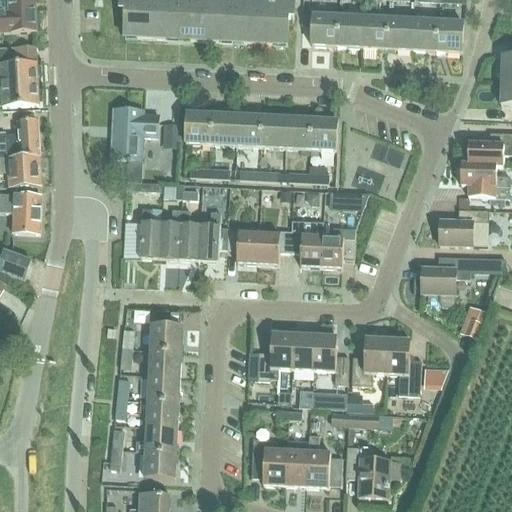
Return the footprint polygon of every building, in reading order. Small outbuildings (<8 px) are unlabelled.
[(0,0),(0,37),(37,36),(35,0),(0,0)] [(125,41),(153,42),(155,6),(150,6),(150,0),(122,0),(122,12),(127,13),(125,41)] [(266,0),(266,12),(261,11),(260,47),(287,49),(289,21),(293,21),(293,0),(266,0)] [(155,6),(153,42),(180,43),(182,7),(155,6)] [(180,43),(206,45),(208,9),(182,7),(180,43)] [(206,45),(233,46),(235,10),(208,9),(206,45)] [(233,46),(260,47),(261,11),(235,10),(233,46)] [(306,19),(306,28),(313,28),(312,50),(338,52),(340,20),(339,20),(330,20),(314,19),(314,20),(306,19)] [(338,52),(363,53),(365,22),(340,20),(338,52)] [(363,53),(388,54),(389,23),(365,22),(363,53)] [(388,54),(412,56),(413,25),(389,23),(388,54)] [(412,56),(437,57),(439,26),(413,25),(412,56)] [(464,28),(439,26),(437,57),(462,59),(464,28)] [(35,51),(0,52),(0,91),(1,110),(39,108),(36,65),(35,51)] [(511,61),(504,62),(503,85),(511,85),(511,61)] [(511,85),(503,85),(503,109),(511,109),(511,85)] [(159,142),(160,120),(145,119),(145,115),(115,114),(112,164),(142,165),(144,141),(159,142)] [(212,150),(213,119),(188,118),(186,149),(212,150)] [(212,150),(236,151),(238,120),(213,119),(212,150)] [(236,151),(261,152),(263,121),(238,120),(236,151)] [(263,121),(261,152),(286,154),(287,123),(263,121)] [(0,160),(7,160),(40,159),(38,123),(17,124),(18,137),(0,137),(0,160)] [(286,154),(310,155),(312,124),(287,123),(286,154)] [(312,124),(310,155),(336,156),(338,125),(312,124)] [(179,135),(179,130),(165,129),(163,153),(178,153),(179,135)] [(469,149),(468,169),(468,170),(497,170),(497,171),(503,172),(504,160),(511,160),(511,138),(490,138),(490,149),(469,149)] [(7,160),(8,191),(41,189),(40,159),(7,160)] [(254,163),(254,172),(272,173),(272,164),(254,163)] [(468,170),(468,169),(462,169),(461,191),(482,191),(482,203),(510,204),(510,182),(497,181),(497,171),(497,170),(468,170)] [(190,182),(210,183),(211,174),(190,173),(190,182)] [(211,174),(210,183),(230,184),(230,175),(211,174)] [(240,184),(259,185),(260,176),(240,175),(240,184)] [(260,176),(259,185),(279,186),(280,177),(260,176)] [(289,187),(309,188),(309,179),(289,178),(289,187)] [(309,179),(309,188),(329,189),(329,180),(309,179)] [(137,186),(136,196),(160,197),(160,187),(137,186)] [(168,203),(183,204),(183,196),(168,195),(168,203)] [(183,196),(183,204),(199,205),(199,197),(183,196)] [(41,199),(14,198),(0,197),(0,215),(13,217),(13,236),(39,237),(41,199)] [(291,209),(292,198),(280,197),(279,208),(291,209)] [(318,212),(319,200),(307,199),(306,207),(310,211),(318,212)] [(459,215),(469,215),(470,203),(459,203),(459,215)] [(341,209),(320,209),(320,227),(341,227),(341,209)] [(140,263),(160,264),(162,228),(152,228),(152,214),(143,214),(140,263)] [(162,228),(160,264),(179,265),(182,216),(173,215),(172,229),(162,228)] [(440,226),(440,250),(473,251),(487,252),(488,238),(488,228),(489,216),(470,215),(469,215),(459,215),(458,227),(440,226)] [(179,265),(199,266),(200,230),(190,230),(191,216),(182,216),(179,265)] [(211,231),(200,230),(199,266),(218,267),(219,254),(227,255),(228,233),(220,233),(221,218),(212,217),(211,231)] [(301,271),(322,272),(323,242),(313,241),(313,227),(292,226),(292,236),(291,258),(302,259),(301,271)] [(237,268),(258,269),(260,239),(239,238),(239,234),(228,233),(227,255),(238,255),(237,268)] [(323,242),(322,272),(343,273),(343,265),(354,266),(356,234),(334,233),(334,242),(323,242)] [(291,258),(292,236),(281,236),(280,240),(260,239),(258,269),(279,270),(280,257),(291,258)] [(0,275),(25,284),(32,265),(5,254),(0,266),(0,275)] [(422,274),(422,299),(440,299),(440,307),(442,310),(445,312),(449,312),(452,310),(454,307),(454,300),(456,300),(456,284),(470,285),(470,278),(482,278),(501,279),(507,264),(483,263),(471,263),(439,262),(438,274),(422,274)] [(511,304),(504,303),(502,314),(511,316),(511,304)] [(461,338),(474,343),(478,345),(488,317),(485,316),(471,311),(467,322),(461,338)] [(152,330),(151,356),(182,357),(183,331),(152,330)] [(125,334),(123,354),(133,355),(135,335),(125,334)] [(258,358),(257,386),(270,387),(270,383),(277,384),(277,375),(292,375),(293,340),(271,339),(270,359),(258,358)] [(292,375),(313,376),(315,341),(293,340),(292,375)] [(315,341),(313,376),(335,377),(335,389),(347,390),(348,362),(336,361),(337,342),(315,341)] [(372,379),(387,380),(388,345),(365,344),(364,363),(352,363),(351,391),(372,392),(372,379)] [(388,345),(387,380),(399,380),(398,401),(420,402),(421,365),(409,365),(410,345),(388,345)] [(133,355),(123,354),(121,373),(131,374),(133,355)] [(150,381),(180,382),(182,357),(151,356),(150,381)] [(257,386),(258,358),(249,358),(248,386),(257,386)] [(424,384),(445,385),(449,375),(425,374),(424,384)] [(150,381),(148,406),(179,408),(180,382),(150,381)] [(120,384),(118,404),(127,405),(130,385),(120,384)] [(330,398),(329,413),(346,414),(346,409),(347,398),(330,398)] [(312,413),(313,404),(300,403),(299,412),(312,413)] [(127,405),(118,404),(116,423),(125,424),(127,405)] [(141,406),(141,418),(148,418),(147,431),(178,433),(179,408),(148,406),(141,406)] [(276,424),(289,425),(289,416),(277,415),(276,424)] [(302,417),(289,416),(289,425),(302,425),(302,417)] [(332,431),(348,432),(349,419),(333,418),(332,431)] [(349,419),(348,432),(379,433),(380,420),(349,419)] [(137,446),(136,456),(146,456),(176,458),(178,433),(147,431),(146,446),(137,446)] [(114,435),(112,454),(122,455),(124,436),(114,435)] [(309,457),(307,493),(329,494),(329,491),(341,491),(343,463),(331,463),(331,458),(319,457),(320,441),(310,441),(310,457),(309,457)] [(263,491),(286,492),(288,456),(276,455),(277,447),(254,446),(252,483),(264,484),(263,491)] [(401,468),(391,468),(391,467),(370,466),(371,454),(347,452),(346,484),(360,485),(359,503),(389,505),(390,484),(400,484),(401,468)] [(122,455),(112,454),(110,474),(120,475),(122,455)] [(176,458),(146,456),(144,482),(175,484),(176,458)] [(286,492),(307,493),(309,457),(288,456),(286,492)] [(169,511),(170,500),(139,498),(138,511),(169,511)]
